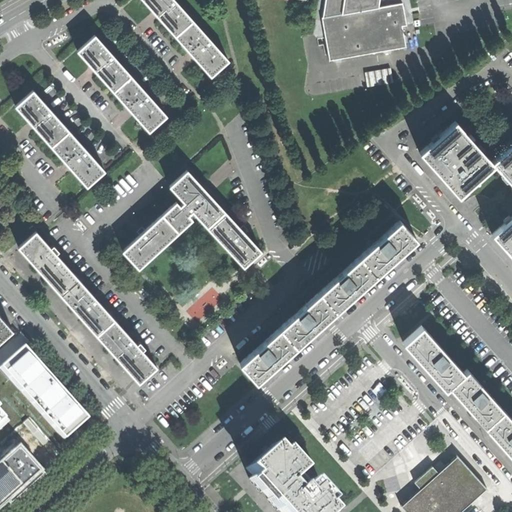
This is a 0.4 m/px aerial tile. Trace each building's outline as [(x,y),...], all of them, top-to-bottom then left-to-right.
[(174,0),(144,0),(157,14),(194,56),(211,75),(228,59),(174,0)] [(322,0),(321,12),(328,55),(405,42),(400,21),(406,20),(401,0),(387,0),(377,2),(377,0),(322,0)] [(94,34),(77,49),(97,71),(130,108),(149,130),(166,115),(94,34)] [(366,81),(391,77),(389,63),(363,67),(366,81)] [(32,89),(15,104),(36,127),(69,165),(87,185),(104,170),(32,89)] [(455,120),(419,152),(441,176),(458,196),(493,164),(491,161),(455,120)] [(511,142),(491,161),(493,164),(511,184),(511,142)] [(148,227),(122,250),(138,267),(192,218),(188,214),(192,210),(243,266),(261,250),(237,225),(208,193),(186,169),(169,185),(184,200),(179,204),(176,201),(148,227)] [(511,214),(491,233),(510,254),(511,256),(511,214)] [(360,255),(376,274),(390,261),(416,238),(400,220),(360,255)] [(36,230),(18,246),(37,267),(77,311),(113,352),(139,381),(157,366),(36,230)] [(350,297),(376,274),(360,255),(319,291),(336,309),(350,297)] [(336,309),(319,291),(280,326),(296,345),(314,329),(336,309)] [(0,339),(12,329),(0,315),(0,339)] [(444,388),(448,385),(463,371),(421,324),(403,341),(422,362),(444,388)] [(296,345),(280,326),(239,362),(256,381),(285,355),(296,345)] [(21,346),(0,364),(0,369),(63,439),(86,418),(21,346)] [(463,371),(448,385),(465,403),(484,425),(502,408),(467,367),(463,371)] [(511,419),(502,408),(484,425),(497,440),(511,456),(511,419)] [(0,510),(41,472),(14,444),(0,456),(0,510)] [(255,477),(251,480),(279,511),(333,511),(327,505),(330,502),(285,450),(281,453),(274,446),(248,469),(255,477)] [(419,487),(400,504),(406,511),(460,511),(487,488),(457,454),(445,465),(439,459),(425,471),(414,481),(419,487)]
